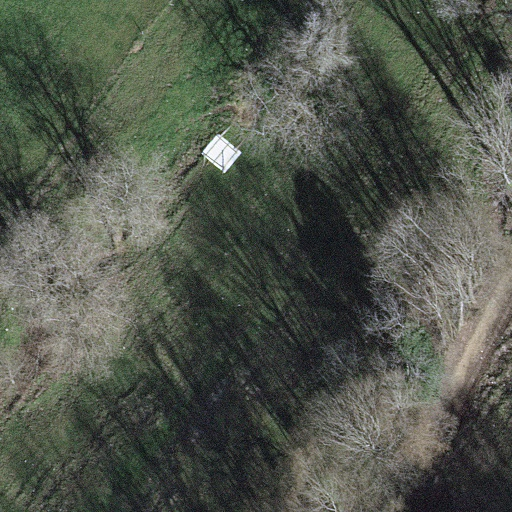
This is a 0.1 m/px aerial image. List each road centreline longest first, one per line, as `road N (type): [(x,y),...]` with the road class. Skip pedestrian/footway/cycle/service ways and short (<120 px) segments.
road 1 (track): [(0,337),(234,0)]
road 2 (track): [(397,511),(511,292)]
